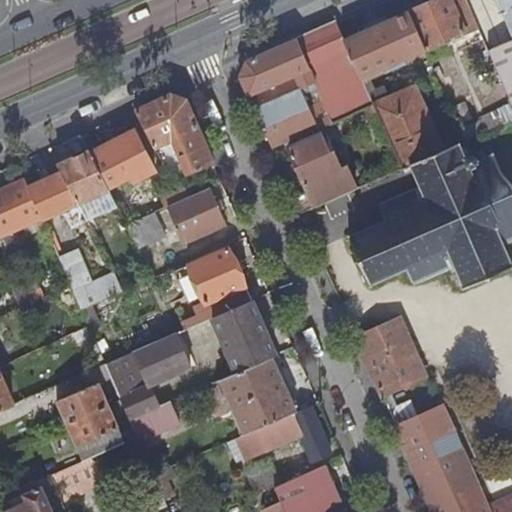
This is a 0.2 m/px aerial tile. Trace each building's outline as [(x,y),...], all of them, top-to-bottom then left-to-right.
[(438,0),(411,12),(428,51),(481,27),(468,0),(438,0)] [(511,0),(503,0),(511,20),(511,41),(491,51),(511,98),(511,0)] [(364,79),(370,77),(428,51),(411,12),(347,40),(364,79)] [(295,43),(331,125),(365,110),(376,105),(364,79),(347,40),(339,23),(295,43)] [(295,43),(249,63),(242,77),(275,150),(331,125),(295,43)] [(414,165),(447,150),(418,88),(392,99),(386,87),(377,91),(372,80),(370,77),(364,79),(376,105),(383,122),(404,169),(414,165)] [(138,112),(157,148),(174,140),(191,176),(216,164),(189,101),(174,96),(138,112)] [(511,104),(484,117),(486,121),(463,130),(468,141),(511,121),(511,104)] [(365,110),(372,127),(383,122),(376,105),(365,110)] [(93,154),(111,189),(136,176),(138,181),(158,171),(137,132),(93,154)] [(291,148),(308,186),(309,187),(311,191),(296,198),(303,214),(359,189),(342,153),(337,156),(326,133),(291,148)] [(447,150),(414,165),(424,188),(384,206),(391,221),(352,239),(373,284),(412,268),(419,283),(457,266),(466,287),(464,287),(466,290),(511,269),(511,251),(505,246),(511,243),(511,182),(505,175),(496,156),(494,157),(494,159),(481,164),(478,157),(477,156),(476,156),(473,158),(470,152),(463,149),(462,147),(465,146),(464,143),(447,150)] [(64,173),(80,204),(112,191),(111,189),(93,154),(92,152),(61,166),(64,173)] [(31,187),(44,218),(45,219),(70,208),(77,224),(88,219),(80,204),(64,173),(31,187)] [(0,192),(0,225),(5,235),(44,218),(31,187),(28,180),(0,192)] [(185,183),(163,193),(169,207),(171,206),(192,197),(185,183)] [(171,206),(187,242),(228,224),(212,188),(192,197),(171,206)] [(112,191),(80,204),(88,219),(120,205),(112,191)] [(129,224),(141,247),(169,235),(158,212),(129,224)] [(49,228),(57,245),(62,258),(63,261),(69,259),(55,226),(49,228)] [(46,250),(51,263),(62,258),(57,245),(46,250)] [(204,297),(207,303),(199,307),(202,316),(188,323),(190,329),(216,318),(254,301),(231,248),(191,266),(204,297)] [(74,285),(85,309),(94,306),(126,292),(117,276),(96,285),(82,253),(69,259),(63,261),(74,285)] [(204,297),(191,266),(177,272),(190,304),(204,297)] [(12,279),(24,306),(37,300),(25,273),(12,279)] [(254,301),(216,318),(240,373),(275,358),(279,357),(254,301)] [(85,309),(92,326),(93,328),(102,324),(94,306),(85,309)] [(379,329),(397,369),(376,379),(384,398),(428,378),(402,319),(379,329)] [(358,338),(376,379),(397,369),(379,329),(358,338)] [(115,379),(125,400),(133,420),(161,408),(152,386),(194,368),(180,334),(109,364),(115,379)] [(275,358),(299,413),(304,411),(279,356),(279,357),(275,358)] [(224,380),(248,435),(299,413),(275,358),(240,373),(224,380)] [(60,402),(70,425),(112,406),(103,385),(115,379),(109,364),(108,364),(80,376),(86,391),(60,402)] [(2,375),(0,376),(0,412),(15,405),(2,375)] [(390,410),(389,411),(397,427),(418,418),(410,401),(390,410)] [(161,408),(133,420),(133,421),(140,436),(142,440),(182,423),(173,402),(161,408)] [(80,447),(86,461),(105,452),(112,449),(140,436),(133,421),(121,426),(112,406),(70,425),(80,447)] [(511,511),(511,502),(490,511),(489,511),(443,407),(418,418),(397,427),(434,511),(511,511)] [(299,413),(248,435),(241,439),(250,459),(304,435),(316,460),(332,453),(312,408),(304,411),(299,413)] [(228,444),(237,464),(250,459),(241,439),(228,444)] [(105,452),(55,475),(67,502),(117,480),(105,452)] [(251,472),(261,495),(277,488),(284,485),(274,462),(251,472)] [(157,475),(167,498),(169,501),(178,497),(171,480),(178,477),(174,467),(157,475)] [(277,488),(287,511),(326,511),(342,503),(326,467),(284,485),(277,488)] [(29,502),(7,511),(56,511),(45,487),(26,496),(29,502)] [(145,508),(147,511),(166,511),(172,509),(169,501),(167,498),(145,508)]
